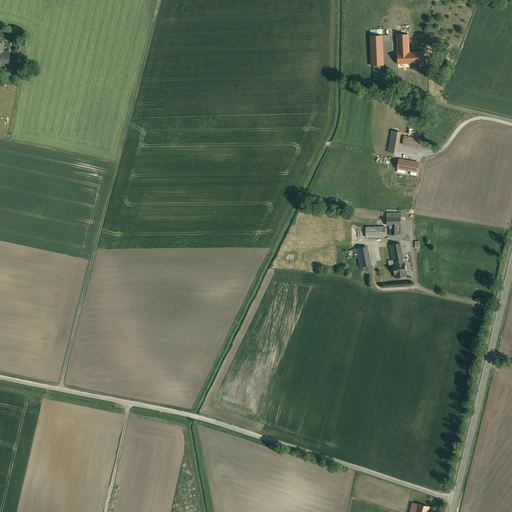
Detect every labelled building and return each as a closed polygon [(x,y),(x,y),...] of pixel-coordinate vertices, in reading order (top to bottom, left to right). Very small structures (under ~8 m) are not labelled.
[(409,34),(397,34),(397,52),(409,52),(409,34)] [(382,35),(370,36),(371,65),(374,65),(383,65),(382,41),(382,35)] [(409,52),(397,52),(398,64),(424,63),(423,51),(409,52)] [(383,65),(374,65),(374,80),(384,79),(383,65)] [(396,131),(392,130),(388,151),(397,153),(401,132),(396,131)] [(420,139),(404,136),(402,144),(419,146),(420,139)] [(411,161),(399,159),(398,167),(397,167),(396,168),(399,169),(405,170),(406,164),(410,164),(411,161)] [(406,164),(405,170),(399,169),(397,179),(396,181),(407,183),(410,164),(406,164)] [(402,224),(402,213),(387,213),(388,225),(390,225),(390,234),(401,234),(401,224),(402,224)] [(386,227),(366,227),(366,237),(386,237),(386,227)] [(400,243),(390,245),(393,261),(394,261),(402,259),(403,259),(400,243)] [(369,247),(357,248),(361,267),(372,265),(369,247)] [(402,259),(394,261),(395,264),(394,265),(396,277),(407,275),(406,270),(407,269),(406,267),(405,266),(404,263),(403,263),(402,259)] [(427,511),(429,506),(418,504),(413,502),(410,511),(427,511)]
